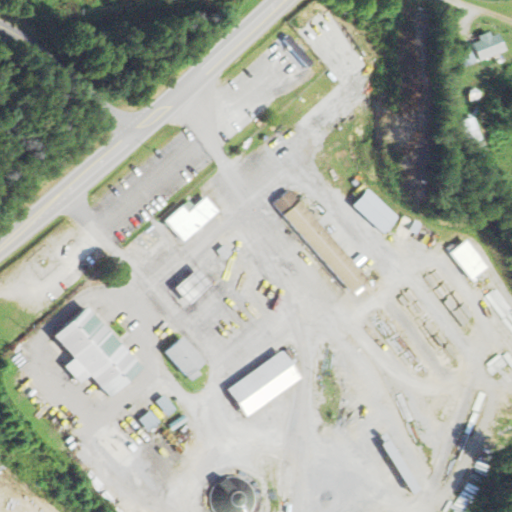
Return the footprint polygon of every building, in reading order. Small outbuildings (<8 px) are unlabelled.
[(476,46),(481,63),(507,55),(501,34),(481,40),(482,44),(476,46)] [(466,56),(469,69),(479,66),(476,53),(466,56)] [(466,120),(471,134),(482,130),(477,117),(466,120)] [(291,188),(273,202),(347,296),(364,282),(291,188)] [(398,218),(367,190),(352,207),(382,235),(398,218)] [(163,223),(183,244),(218,212),(204,197),(193,208),(186,201),(163,223)] [(471,282),(488,268),(466,241),(449,254),(471,282)] [(53,337),(73,359),(64,367),(79,385),(90,376),(109,399),(142,370),(88,307),(53,337)] [(196,371),(205,363),(182,337),(164,354),(190,384),(200,375),(196,371)] [(302,382),(284,352),(226,388),(244,417),(302,382)] [(154,402),(165,417),(174,411),(164,396),(154,402)] [(146,432),(159,424),(151,411),(138,419),(146,432)] [(252,511),(253,481),(211,481),(210,511),(241,511),(242,511),(252,511)]
